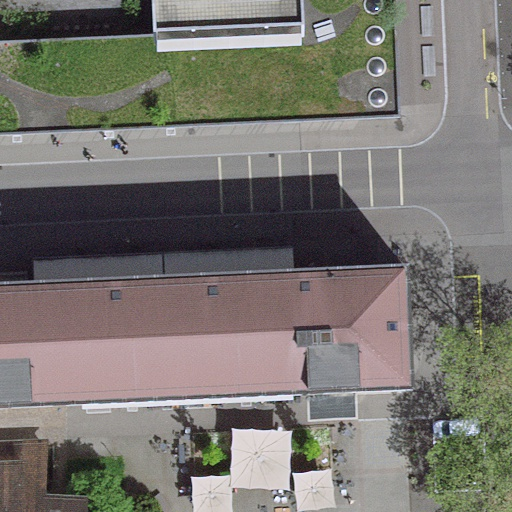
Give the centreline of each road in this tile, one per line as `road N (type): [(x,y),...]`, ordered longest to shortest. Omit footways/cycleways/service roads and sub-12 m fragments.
road 1 (residential): [(0,209),(474,174)]
road 2 (residential): [(467,0),(474,174)]
